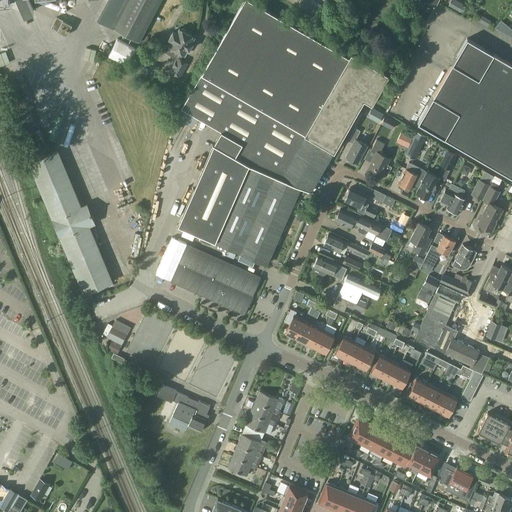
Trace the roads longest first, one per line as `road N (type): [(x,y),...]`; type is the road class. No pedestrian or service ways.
road 1 (residential): [(290,280),(341,171),(498,243)]
road 2 (residential): [(511,469),(260,346)]
road 3 (residential): [(188,511),(260,346)]
